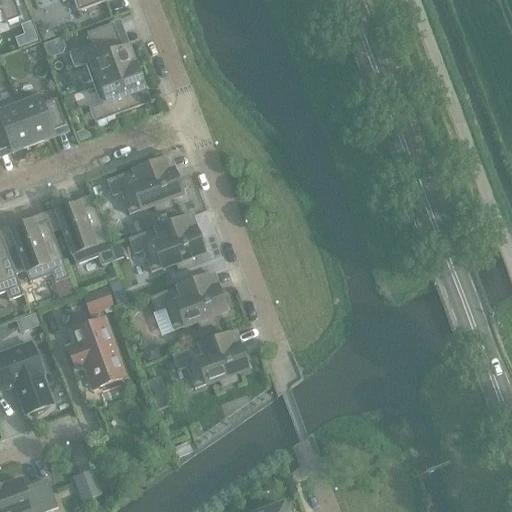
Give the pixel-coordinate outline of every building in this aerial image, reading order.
[(0,0),(0,13),(1,13),(5,25),(20,19),(13,0),(0,0)] [(50,4),(48,0),(29,0),(34,11),(50,4)] [(60,0),(62,3),(71,0),(73,0),(78,13),(105,3),(103,0),(60,0)] [(30,23),(20,27),(28,46),(37,43),(30,23)] [(93,86),(136,69),(133,59),(130,60),(126,49),(122,50),(113,25),(87,35),(91,47),(69,55),(74,70),(85,66),(93,86)] [(136,69),(93,86),(100,106),(89,110),(95,125),(143,107),(138,93),(142,91),(138,81),(140,80),(136,69)] [(17,103),(33,147),(43,143),(42,141),(53,137),(52,133),(65,128),(55,101),(42,106),(38,95),(17,103)] [(33,147),(17,103),(0,109),(0,152),(9,149),(11,152),(21,148),(22,151),(33,147)] [(156,214),(171,208),(168,202),(184,196),(179,182),(176,183),(173,174),(168,175),(163,161),(106,183),(112,198),(121,195),(129,217),(154,207),(156,214)] [(69,207),(55,212),(76,267),(98,259),(101,268),(115,263),(94,206),(81,210),(79,206),(70,210),(69,207)] [(190,260),(206,254),(200,240),(198,241),(195,232),(190,233),(185,220),(128,241),(134,256),(143,253),(151,275),(176,265),(178,272),(193,266),(190,260)] [(23,224),(9,229),(30,284),(52,276),(55,285),(69,280),(48,223),(35,228),(33,223),(24,227),(23,224)] [(0,295),(5,293),(9,302),(23,297),(2,240),(0,240),(0,295)] [(212,318),(227,312),(222,298),(220,299),(216,290),(212,292),(207,278),(150,299),(155,314),(164,311),(173,333),(197,323),(200,330),(214,325),(212,318)] [(111,290),(90,298),(95,314),(118,306),(111,290)] [(109,315),(77,327),(82,342),(74,346),(83,368),(93,365),(100,386),(131,377),(109,315)] [(234,376),(249,370),(244,357),(242,358),(238,348),(234,350),(228,336),(171,357),(177,372),(186,369),(194,391),(219,382),(222,388),(236,383),(234,376)] [(31,345),(0,356),(0,390),(1,393),(14,387),(25,416),(52,406),(41,377),(43,377),(31,345)] [(154,347),(143,352),(147,363),(159,359),(154,347)] [(159,378),(145,384),(155,412),(170,407),(159,378)] [(85,490),(78,492),(82,504),(101,496),(93,474),(80,478),(85,490)] [(0,511),(51,511),(58,510),(47,482),(24,491),(21,482),(2,488),(2,487),(0,487),(0,511)]
